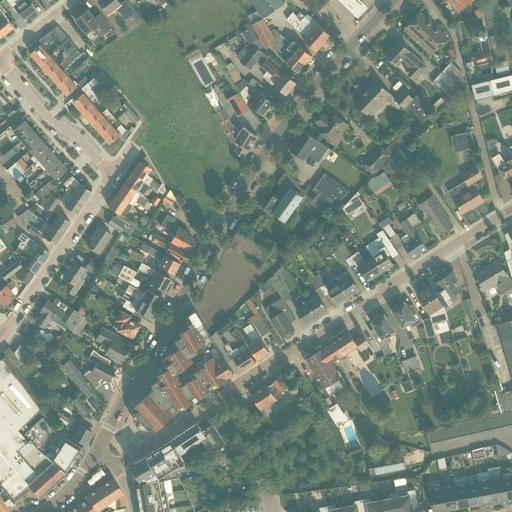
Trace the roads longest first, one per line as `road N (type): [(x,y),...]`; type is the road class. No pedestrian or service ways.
road 1 (tertiary): [(97,452),(272,141),(394,0)]
road 2 (residential): [(222,397),(511,210)]
road 3 (residential): [(0,337),(111,174)]
road 4 (residential): [(0,64),(111,174)]
road 5 (residential): [(114,465),(222,397)]
road 6 (residential): [(222,397),(270,511)]
